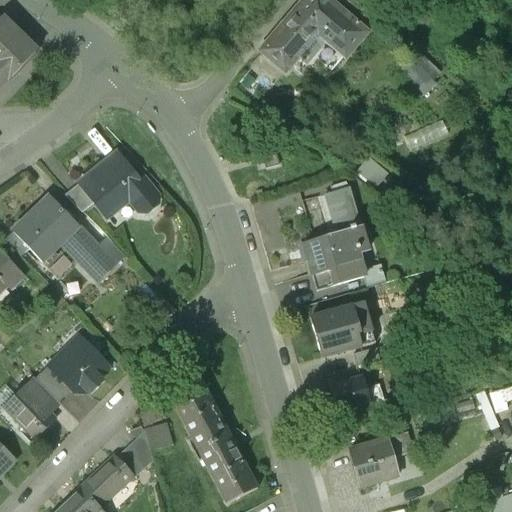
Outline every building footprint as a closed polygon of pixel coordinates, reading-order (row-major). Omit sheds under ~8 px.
[(262,55),(283,73),(315,36),(342,59),(362,35),(320,0),(305,0),(273,39),(262,55)] [(334,0),(332,3),(349,17),(363,0),(334,0)] [(0,91),(36,54),(2,21),(0,22),(0,91)] [(423,96),(433,86),(409,63),(399,73),(423,96)] [(289,149),(275,153),(278,164),(292,161),(289,149)] [(93,205),(106,221),(129,203),(138,214),(146,215),(157,206),(158,199),(144,181),(140,184),(116,155),(79,185),(80,185),(78,186),(93,205)] [(78,186),(64,197),(81,215),(93,205),(78,186)] [(323,197),(335,237),(360,229),(348,189),(323,197)] [(61,246),(78,229),(79,229),(50,199),(13,235),(42,265),(61,246)] [(97,249),(78,229),(61,246),(98,284),(125,258),(106,239),(97,249)] [(302,246),(316,293),(364,278),(358,256),(367,253),(360,229),(335,237),(302,246)] [(0,295),(7,289),(10,293),(24,279),(0,254),(0,295)] [(315,336),(322,360),(374,345),(362,305),(310,321),(311,325),(309,326),(312,337),(315,336)] [(71,393),(73,395),(84,395),(86,393),(89,396),(102,383),(99,380),(106,374),(105,367),(98,360),(93,360),(82,349),(77,354),(64,354),(48,369),(71,393)] [(353,357),(356,368),(379,362),(375,350),(353,357)] [(71,393),(48,369),(35,382),(50,397),(58,406),(71,393)] [(361,379),(330,388),(338,417),(370,408),(361,379)] [(41,406),(50,397),(35,382),(34,381),(26,390),(41,406)] [(199,384),(170,399),(227,505),(256,489),(199,384)] [(4,412),(34,443),(56,422),(41,406),(26,390),(4,412)] [(143,431),(144,433),(150,454),(174,447),(167,424),(143,431)] [(134,480),(152,462),(150,454),(144,433),(115,461),(132,478),(134,480)] [(349,453),(360,489),(397,478),(392,460),(411,455),(406,436),(349,453)] [(0,476),(13,463),(0,451),(0,476)] [(115,461),(114,459),(81,490),(99,510),(132,478),(115,461)] [(63,510),(65,511),(100,511),(99,510),(81,490),(71,500),(72,501),(63,510)] [(511,511),(511,495),(455,511),(511,511)] [(61,511),(63,510),(72,501),(71,500),(58,511),(61,511)]
